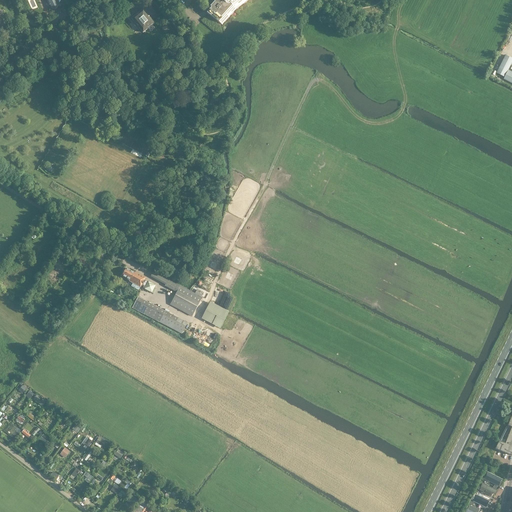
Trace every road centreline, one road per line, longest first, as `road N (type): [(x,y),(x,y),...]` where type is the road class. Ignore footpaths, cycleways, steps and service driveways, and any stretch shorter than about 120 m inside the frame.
road 1 (primary): [(511,338),(427,511)]
road 2 (unclassified): [(94,292),(97,244),(0,183)]
road 3 (primary): [(444,511),(511,370)]
road 4 (track): [(0,149),(63,100),(131,130)]
road 5 (tertiary): [(0,74),(43,39),(115,0)]
